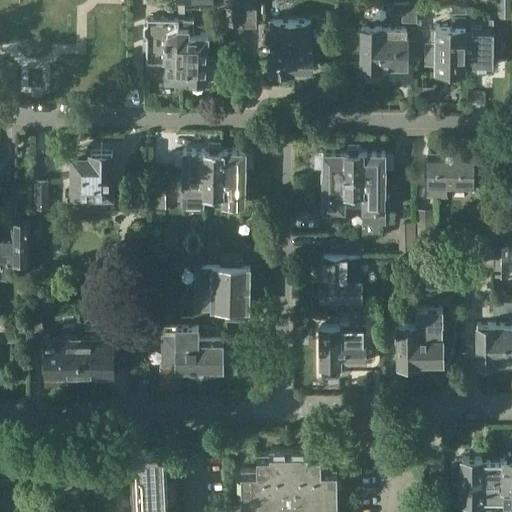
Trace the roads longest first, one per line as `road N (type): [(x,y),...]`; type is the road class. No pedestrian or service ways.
road 1 (residential): [(280,409),(284,121)]
road 2 (residential): [(284,121),(0,115)]
road 3 (residential): [(280,409),(0,410)]
road 4 (residential): [(511,407),(280,409)]
road 5 (residential): [(511,125),(284,121)]
